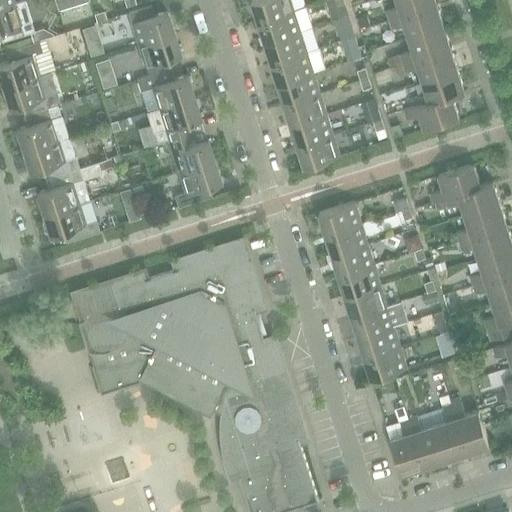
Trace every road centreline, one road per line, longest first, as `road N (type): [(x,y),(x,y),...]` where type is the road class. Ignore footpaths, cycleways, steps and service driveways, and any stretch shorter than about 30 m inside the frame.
road 1 (residential): [(379,508),(364,495),(206,0)]
road 2 (residential): [(379,508),(400,509),(511,475)]
